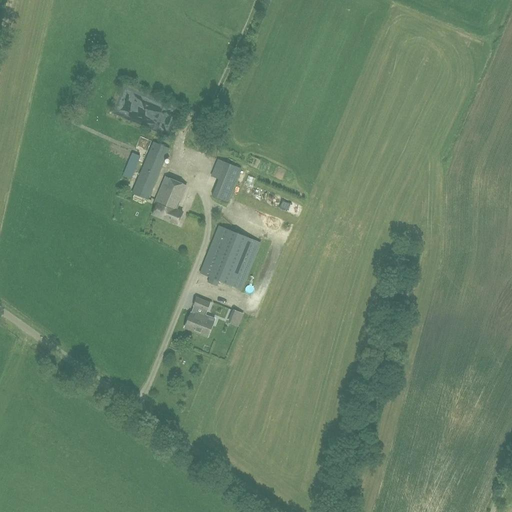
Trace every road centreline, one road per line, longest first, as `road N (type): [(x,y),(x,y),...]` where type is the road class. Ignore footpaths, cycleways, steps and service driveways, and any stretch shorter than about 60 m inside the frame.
road 1 (unclassified): [(0,312),(282,511)]
road 2 (unknown): [(137,409),(208,224),(190,159)]
